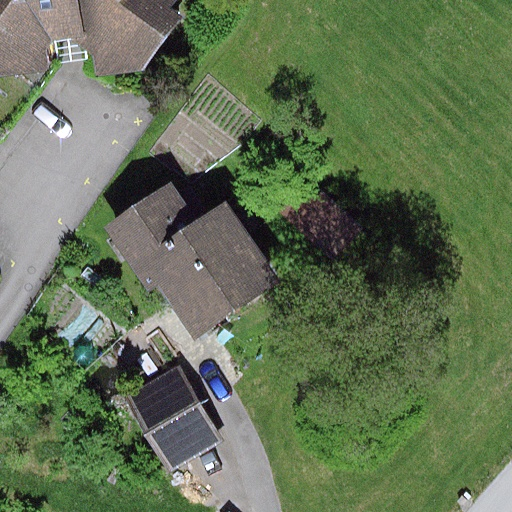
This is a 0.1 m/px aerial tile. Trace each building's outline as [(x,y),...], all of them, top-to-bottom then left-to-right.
[(183,0),(0,0),(0,72),(5,77),(50,75),(63,63),(52,52),(61,43),(79,41),(104,65),(105,76),(153,72),(196,17),(179,5),(183,0)] [(5,77),(0,72),(0,141),(50,75),(5,77)] [(306,181),(282,207),(333,255),(357,229),(306,181)] [(175,186),(114,222),(154,290),(170,280),(199,330),(283,280),(237,204),(199,227),(175,186)] [(189,375),(139,403),(181,479),(231,451),(189,375)]
